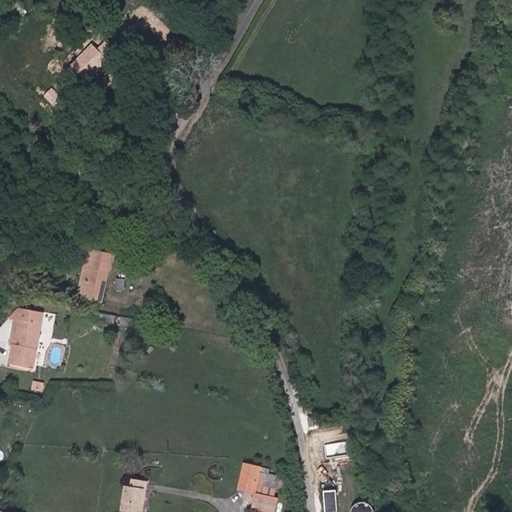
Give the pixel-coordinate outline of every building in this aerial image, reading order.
[(77,90),(99,70),(92,61),(71,81),(77,90)] [(86,197),(96,189),(84,175),(73,183),(86,197)] [(68,187),(81,201),(86,197),(73,183),(68,187)] [(81,300),(92,302),(101,258),(90,256),(81,300)] [(110,261),(101,258),(92,302),(109,307),(115,280),(106,279),(110,261)] [(106,279),(115,280),(118,263),(110,261),(106,279)] [(13,351),(20,315),(15,314),(7,324),(13,325),(8,350),(13,351)] [(41,319),(20,315),(13,351),(9,369),(30,373),(41,319)] [(114,329),(116,320),(96,316),(95,326),(114,329)] [(263,470),(246,466),(241,494),(258,497),(260,486),(279,489),(281,478),(263,474),(263,470)] [(152,482),(136,480),(135,488),(128,487),(125,511),(131,511),(141,511),(143,501),(150,502),(152,482)] [(341,511),(343,511),(341,492),(329,492),(330,511),(341,511)] [(279,511),(281,502),(258,497),(254,511),(279,511)] [(148,511),(150,502),(143,501),(141,511),(148,511)]
